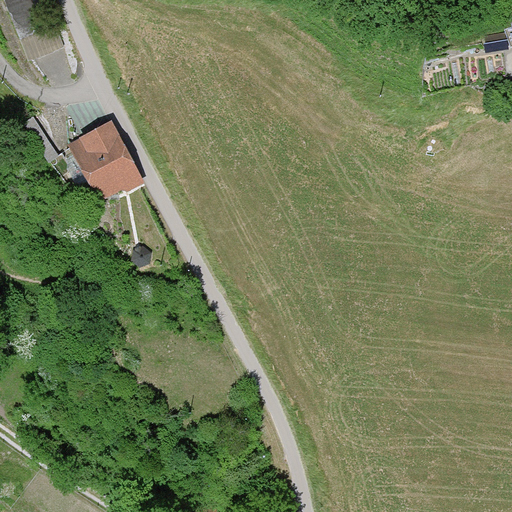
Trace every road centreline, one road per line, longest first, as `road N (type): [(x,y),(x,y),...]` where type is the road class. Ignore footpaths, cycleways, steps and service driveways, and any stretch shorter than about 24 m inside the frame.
road 1 (residential): [(305,511),(276,411),(102,75)]
road 2 (track): [(0,431),(117,511)]
road 3 (residential): [(0,56),(15,77),(56,95),(102,75)]
